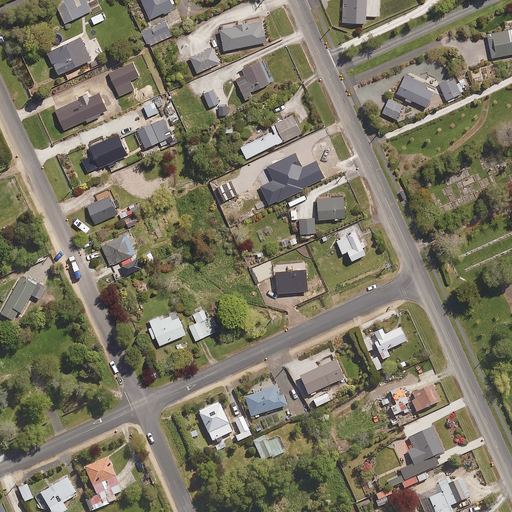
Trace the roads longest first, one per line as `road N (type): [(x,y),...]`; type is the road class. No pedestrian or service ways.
road 1 (residential): [(0,94),(141,406)]
road 2 (residential): [(141,406),(421,277)]
road 3 (residential): [(421,277),(295,0)]
road 4 (residential): [(511,478),(421,277)]
road 5 (residential): [(0,469),(141,406)]
